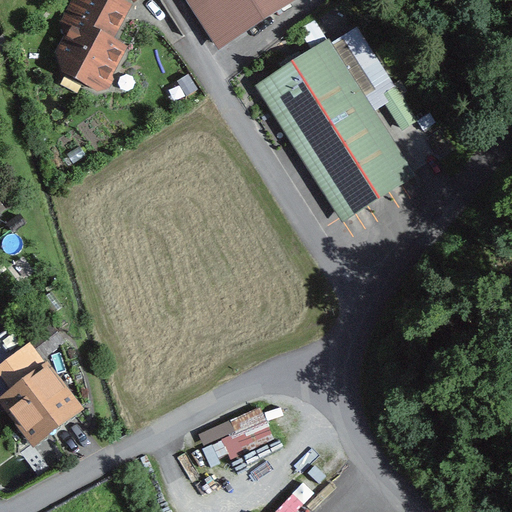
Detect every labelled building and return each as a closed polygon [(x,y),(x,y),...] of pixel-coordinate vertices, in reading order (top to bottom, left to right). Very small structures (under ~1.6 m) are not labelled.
[(120,50),(106,43),(124,8),(109,0),(75,0),(62,25),(67,42),(61,54),(64,66),(90,80),(92,85),(98,88),(105,86),(108,79),(106,75),(120,50)] [(202,0),(227,38),(287,0),(202,0)] [(407,175),(327,49),(263,89),(344,216),(407,175)] [(414,121),(395,91),(382,99),(402,129),(414,121)] [(74,408),(11,326),(0,334),(0,408),(7,403),(34,439),(74,408)] [(50,326),(30,341),(43,357),(62,342),(50,326)] [(259,409),(231,421),(236,433),(264,420),(259,409)] [(298,511),(308,503),(297,492),(275,511),(298,511)]
